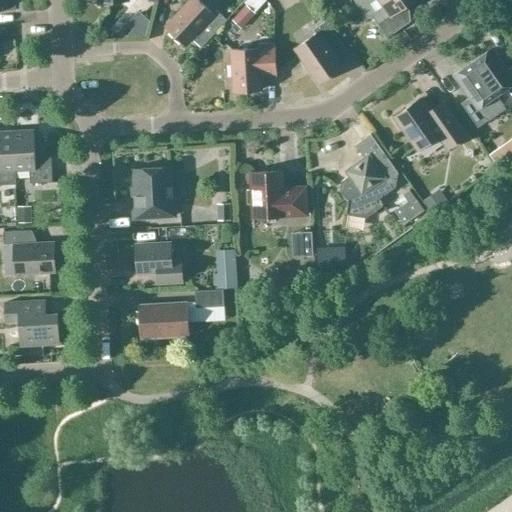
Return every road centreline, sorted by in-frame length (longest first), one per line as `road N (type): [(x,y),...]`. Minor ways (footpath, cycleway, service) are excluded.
road 1 (residential): [(0,378),(98,370),(92,130)]
road 2 (residential): [(460,0),(451,26),(320,116),(175,125)]
road 3 (residential): [(175,125),(173,70),(146,49),(62,51)]
